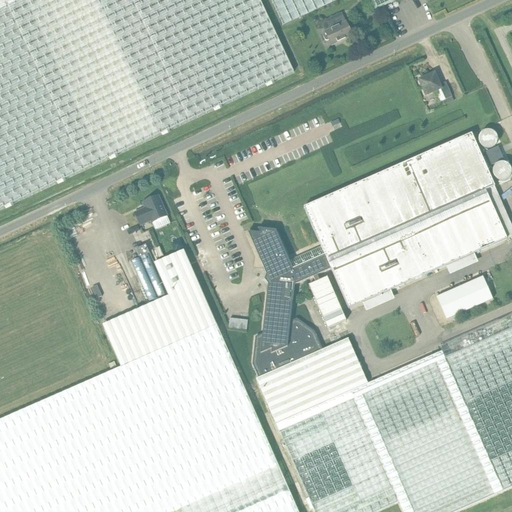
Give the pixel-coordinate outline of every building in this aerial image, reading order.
[(260,0),(0,0),(0,209),(294,72),(260,0)] [(270,0),(283,26),(338,0),(370,0),(375,10),(396,0),(270,0)] [(329,40),(332,46),(352,36),(346,22),(325,32),(326,34),(324,34),(323,36),(325,40),(327,41),(329,40)] [(441,89),(445,100),(452,97),(446,83),(439,85),(434,74),(419,80),(426,95),(441,89)] [(252,365),(258,378),(323,350),(314,331),(297,319),(291,321),(295,285),(331,269),(349,309),(511,237),(511,226),(472,134),(304,207),(321,247),(289,261),(276,231),(258,229),(260,233),(248,232),(266,275),(265,277),(266,282),(268,284),(262,334),(255,337),(252,365)] [(496,146),(481,153),(487,166),(502,159),(496,146)] [(143,203),(146,209),(142,211),(141,210),(134,213),(140,226),(151,221),(152,223),(167,216),(158,196),(143,203)] [(150,253),(146,245),(136,249),(140,258),(150,253)] [(0,511),(298,511),(184,250),(154,263),(168,296),(102,325),(121,368),(0,420),(0,511)] [(99,362),(52,254),(8,273),(55,381),(99,362)] [(447,320),(492,300),(482,277),(437,297),(447,320)] [(258,378),(257,379),(314,511),(375,511),(399,502),(403,511),(453,511),(511,486),(511,315),(439,347),(441,352),(369,385),(348,339),(323,350),(258,378)]
